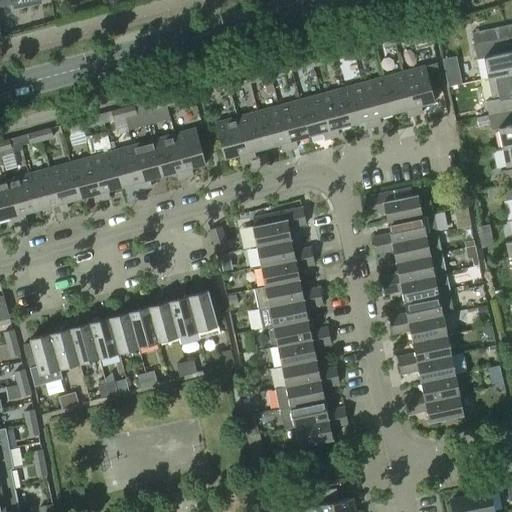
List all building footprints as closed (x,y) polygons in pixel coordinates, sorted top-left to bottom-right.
[(506,22),(471,30),(477,58),(483,57),(488,78),(511,72),(511,49),(507,51),(505,39),(509,38),(506,22)] [(405,30),(393,33),(396,42),(407,39),(405,30)] [(393,33),(381,37),(384,45),(396,42),(393,33)] [(363,42),(351,45),(354,54),(365,51),(363,42)] [(351,45),(331,50),(333,59),(354,54),(351,45)] [(331,50),(310,56),(312,65),(333,59),(331,50)] [(455,55),(442,58),(448,85),(461,83),(455,55)] [(310,56),(298,59),(302,75),(309,79),(315,77),(312,65),(310,56)] [(280,64),(268,67),(270,76),(282,73),(280,64)] [(425,65),(403,71),(415,114),(422,112),(420,104),(434,100),(425,65)] [(268,67),(257,71),(259,80),(270,76),(268,67)] [(403,71),(382,77),(392,112),(406,108),(408,116),(415,114),(403,71)] [(492,98),(486,99),(489,114),(511,109),(511,72),(488,78),(492,98)] [(238,76),(226,79),(229,88),(240,85),(238,76)] [(382,77),(362,82),(374,125),(381,123),(379,116),(392,112),(382,77)] [(226,79),(215,82),(217,91),(229,88),(226,79)] [(362,82),(341,88),(351,123),(364,120),(366,127),(374,125),(362,82)] [(341,88),(320,94),(332,137),(339,135),(336,127),(351,123),(341,88)] [(175,93),(164,96),(166,105),(178,102),(175,93)] [(320,94),(299,99),(309,135),(322,131),(324,139),(332,137),(320,94)] [(164,96),(152,99),(154,108),(166,105),(164,96)] [(299,99),(278,105),(290,148),(297,146),(295,138),(309,135),(299,99)] [(134,104),(122,107),(124,116),(136,113),(134,104)] [(278,105),(257,111),(267,146),(280,142),(282,150),(290,148),(278,105)] [(122,107),(111,110),(113,119),(124,116),(122,107)] [(511,109),(489,114),(474,117),(477,128),(491,125),(492,128),(498,127),(502,148),(511,145),(511,109)] [(257,111),(236,116),(248,159),(256,157),(254,150),(267,146),(257,111)] [(92,116),(80,119),(83,128),(94,124),(92,116)] [(236,116),(215,122),(224,158),(239,154),(241,161),(248,159),(236,116)] [(80,119),(69,122),(71,131),(83,128),(80,119)] [(50,127),(39,130),(41,139),(53,136),(50,127)] [(195,127),(174,133),(186,176),(193,174),(191,167),(205,163),(195,127)] [(39,130),(18,136),(21,149),(22,149),(21,144),(41,139),(39,130)] [(174,133),(153,139),(163,174),(177,171),(179,178),(186,176),(174,133)] [(18,136),(0,140),(0,150),(11,147),(12,151),(21,149),(18,136)] [(153,139),(132,145),(144,188),(151,186),(149,178),(163,174),(153,139)] [(132,145),(111,150),(121,186),(135,182),(137,190),(144,188),(132,145)] [(506,169),(500,170),(503,184),(511,182),(511,145),(502,148),(506,169)] [(111,150),(90,156),(102,199),(110,197),(107,189),(121,186),(111,150)] [(90,156),(69,162),(79,197),(93,193),(95,201),(102,199),(90,156)] [(69,162),(49,167),(60,210),(68,208),(66,201),(79,197),(69,162)] [(49,167),(28,173),(37,208),(51,205),(53,212),(60,210),(49,167)] [(28,173),(7,179),(19,222),(26,220),(24,212),(37,208),(28,173)] [(7,179),(0,180),(0,218),(9,216),(11,224),(19,222),(7,179)] [(511,182),(503,184),(506,199),(511,197),(511,182)] [(410,187),(364,197),(367,214),(380,211),(378,202),(383,201),(387,222),(432,212),(430,200),(419,202),(417,194),(412,195),(410,187)] [(254,225),(251,225),(256,246),(291,239),(288,227),(306,224),(302,207),(252,217),(254,225)] [(389,233),(372,237),(374,245),(387,243),(391,242),(437,232),(432,212),(387,222),(389,233)] [(221,225),(209,229),(216,252),(228,249),(221,225)] [(437,232),(391,242),(395,262),(441,252),(437,232)] [(291,239),(256,246),(260,266),(295,259),(291,239)] [(387,243),(374,245),(375,254),(388,251),(387,243)] [(310,246),(297,249),(299,258),(312,255),(310,246)] [(398,273),(380,277),(382,286),(445,272),(441,252),(395,262),(398,273)] [(312,255),(299,258),(301,266),(314,264),(312,255)] [(295,259),(260,266),(264,286),(299,279),(295,259)] [(445,272),(382,286),(384,294),(401,290),(404,302),(449,292),(445,272)] [(299,279),(264,286),(253,288),(257,308),(268,306),(303,299),(299,279)] [(319,286),(306,289),(308,298),(321,295),(319,286)] [(208,290),(188,296),(199,338),(220,333),(208,290)] [(406,313),(389,317),(390,325),(443,314),(454,312),(449,292),(404,302),(406,313)] [(321,295),(308,298),(309,306),(322,303),(321,295)] [(3,296),(0,296),(0,324),(10,322),(3,296)] [(188,296),(168,301),(178,336),(180,344),(199,338),(188,296)] [(303,299),(268,306),(273,326),(307,318),(303,299)] [(168,301),(149,306),(158,341),(178,336),(168,301)] [(487,305),(478,307),(480,314),(489,312),(487,305)] [(149,306),(129,312),(138,346),(158,341),(149,306)] [(129,312),(109,317),(118,352),(138,346),(129,312)] [(443,314),(390,325),(392,334),(410,330),(412,342),(447,334),(443,314)] [(109,317),(89,322),(98,357),(118,352),(109,317)] [(329,335),(327,326),(309,330),(307,318),(273,326),(273,329),(268,331),(270,343),(276,343),(277,346),(329,335)] [(89,322),(70,328),(79,362),(98,357),(89,322)] [(491,325),(482,327),(483,332),(488,335),(493,334),(491,325)] [(70,328),(50,333),(59,368),(79,362),(70,328)] [(12,329),(3,332),(7,344),(16,342),(12,329)] [(62,378),(59,368),(50,333),(29,338),(30,342),(23,344),(28,363),(36,361),(37,364),(29,367),(34,386),(62,378)] [(447,334),(412,342),(416,361),(451,354),(447,334)] [(329,335),(277,346),(281,365),(315,358),(313,347),(331,343),(329,335)] [(16,342),(7,344),(10,357),(19,354),(16,342)] [(230,350),(222,352),(225,364),(234,362),(230,350)] [(410,354),(397,357),(399,365),(412,362),(410,354)] [(412,362),(399,365),(400,374),(418,370),(420,382),(455,374),(451,354),(416,361),(412,362)] [(315,358),(281,365),(285,386),(320,378),(315,358)] [(193,360),(185,362),(188,374),(197,372),(193,360)] [(185,362),(177,364),(180,376),(188,374),(185,362)] [(335,366),(322,369),(324,378),(337,375),(335,366)] [(23,369),(14,372),(18,384),(26,381),(23,369)] [(154,370),(145,373),(149,385),(157,383),(154,370)] [(145,373),(137,375),(140,387),(149,385),(145,373)] [(455,374),(420,382),(424,401),(459,394),(455,374)] [(285,386),(275,388),(279,405),(289,403),(290,406),(324,398),(321,387),(339,383),(337,375),(324,378),(320,378),(285,386)] [(26,381),(18,384),(21,396),(30,394),(26,381)] [(114,381),(106,383),(109,396),(117,393),(114,381)] [(106,383),(97,386),(101,398),(109,396),(106,383)] [(75,392),(66,394),(70,406),(78,404),(75,392)] [(66,394),(58,396),(61,409),(70,406),(66,394)] [(418,394),(405,396),(407,405),(420,402),(418,394)] [(459,394),(424,401),(429,422),(464,415),(459,394)] [(289,403),(279,405),(284,428),(294,426),(328,418),(333,417),(346,415),(344,406),(326,410),(324,398),(290,406),(289,403)] [(420,402),(407,405),(409,414),(422,411),(420,402)] [(33,409),(24,411),(27,424),(36,422),(33,409)] [(346,415),(333,417),(334,426),(348,423),(346,415)] [(294,426),(298,446),(332,439),(328,418),(294,426)] [(36,422),(27,424),(29,436),(38,434),(36,422)] [(0,428),(0,449),(12,447),(8,427),(0,428)] [(260,434),(246,437),(252,465),(266,462),(260,434)] [(12,447),(0,449),(0,470),(10,469),(16,467),(12,447)] [(41,449),(32,451),(34,463),(43,462),(41,449)] [(43,462),(34,463),(37,476),(46,474),(43,462)] [(10,469),(0,470),(0,491),(14,488),(10,469)] [(18,511),(14,488),(0,491),(0,511),(18,511)] [(310,506),(298,508),(299,511),(349,511),(349,510),(354,509),(352,497),(338,500),(335,488),(308,494),(310,506)] [(451,498),(453,511),(492,511),(488,490),(451,498)]
